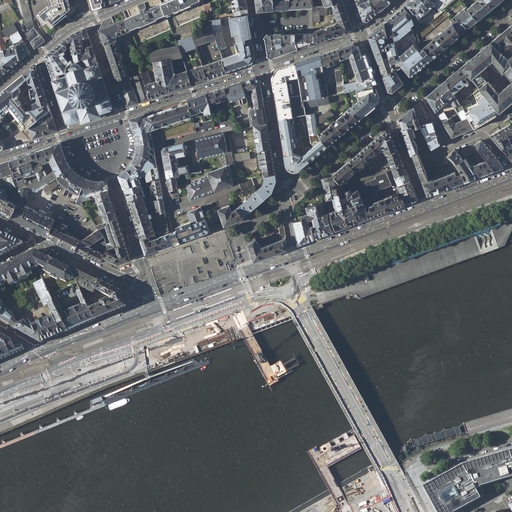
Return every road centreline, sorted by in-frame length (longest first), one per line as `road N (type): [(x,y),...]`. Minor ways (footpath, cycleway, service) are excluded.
road 1 (unknown): [(298,283),(511,197)]
road 2 (primary): [(411,511),(302,313)]
road 3 (residential): [(511,8),(390,111)]
road 4 (unknown): [(0,392),(134,342)]
road 5 (primary): [(426,209),(294,258)]
road 6 (residential): [(390,111),(285,197)]
road 7 (unknown): [(152,335),(282,299)]
road 8 (residential): [(285,197),(264,66)]
road 9 (unknown): [(152,335),(272,294)]
road 10 (residential): [(150,105),(264,66)]
